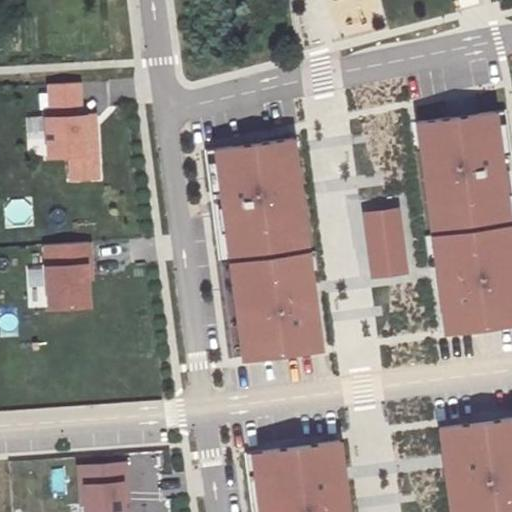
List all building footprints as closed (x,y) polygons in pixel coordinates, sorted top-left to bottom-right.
[(85,113),(83,81),(53,82),(54,115),(50,115),(52,155),(73,154),(74,178),(101,176),(99,128),(90,129),(89,113),(85,113)] [(511,174),(503,108),(416,119),(444,328),(511,319),(511,251),(508,221),(511,220),(511,174)] [(98,112),(89,113),(90,129),(99,128),(98,112)] [(328,342),(300,136),(214,145),(225,235),(228,258),(239,256),(251,352),(328,342)] [(402,270),(394,206),(361,211),(369,275),(402,270)] [(95,261),(93,239),(48,242),(52,304),(93,302),(91,275),(90,261),(95,261)] [(511,511),(511,416),(454,423),(464,511),(511,511)] [(362,511),(352,437),(262,449),(269,511),(362,511)] [(128,511),(126,462),(79,465),(82,511),(128,511)]
